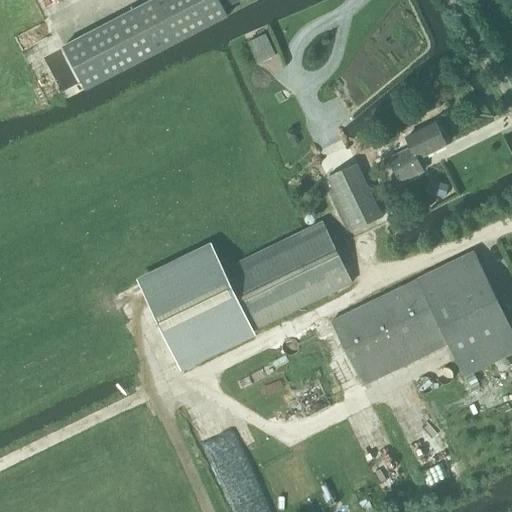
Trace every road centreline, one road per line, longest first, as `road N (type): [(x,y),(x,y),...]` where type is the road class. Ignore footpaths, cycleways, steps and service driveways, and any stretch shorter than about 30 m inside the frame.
road 1 (track): [(165,388),(0,466)]
road 2 (track): [(156,392),(209,511)]
road 3 (unclassified): [(511,105),(449,0)]
